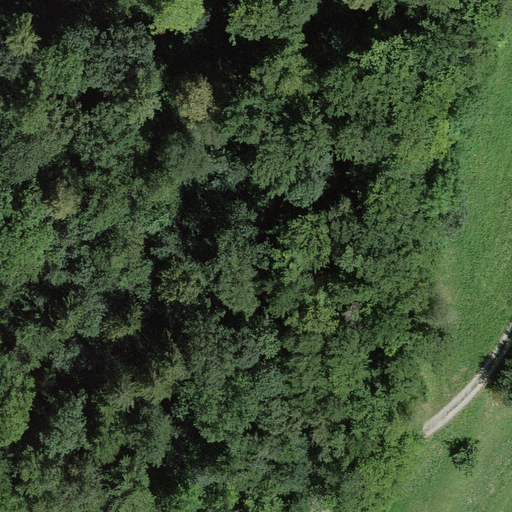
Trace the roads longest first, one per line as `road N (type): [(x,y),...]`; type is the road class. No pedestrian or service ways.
road 1 (track): [(319,475),(246,106),(213,0)]
road 2 (track): [(319,475),(443,417),(495,361),(511,327)]
